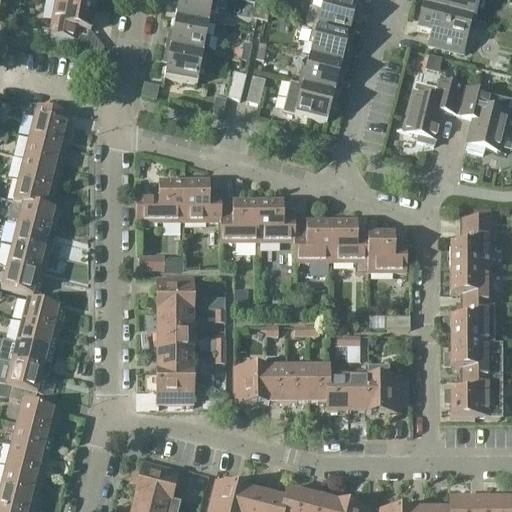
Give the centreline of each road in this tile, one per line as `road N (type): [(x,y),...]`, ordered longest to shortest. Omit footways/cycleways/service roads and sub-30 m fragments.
road 1 (residential): [(430,466),(430,229),(334,197)]
road 2 (residential): [(115,418),(331,468),(430,466)]
road 3 (residential): [(115,418),(119,138)]
road 4 (residential): [(334,197),(119,138)]
road 5 (residential): [(334,197),(397,0)]
road 6 (residential): [(119,138),(143,0)]
